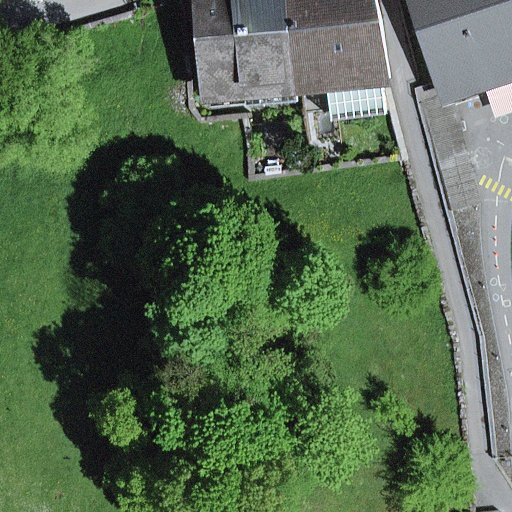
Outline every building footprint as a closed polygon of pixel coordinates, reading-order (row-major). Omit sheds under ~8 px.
[(202,0),(211,96),(247,93),(238,0),(202,0)] [(238,0),(247,93),(299,89),(292,0),(238,0)] [(292,0),(299,89),(329,86),(384,80),(391,79),(382,22),(376,0),(292,0)] [(476,71),(511,59),(511,0),(410,0),(442,96),(451,93),(481,83),(476,71)] [(511,59),(476,71),(481,83),(483,91),(511,81),(511,59)] [(387,115),(384,80),(329,86),(332,120),(387,115)] [(442,96),(422,103),(438,162),(468,154),(451,93),(442,96)] [(438,162),(451,211),(481,203),(468,154),(438,162)]
